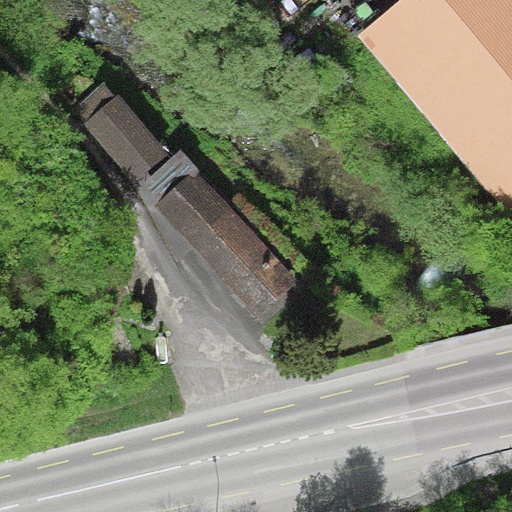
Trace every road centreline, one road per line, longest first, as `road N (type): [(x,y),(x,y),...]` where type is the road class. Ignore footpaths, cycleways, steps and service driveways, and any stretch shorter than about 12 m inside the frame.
road 1 (primary): [(0,507),(511,392)]
road 2 (track): [(254,447),(207,389),(141,220),(0,49)]
